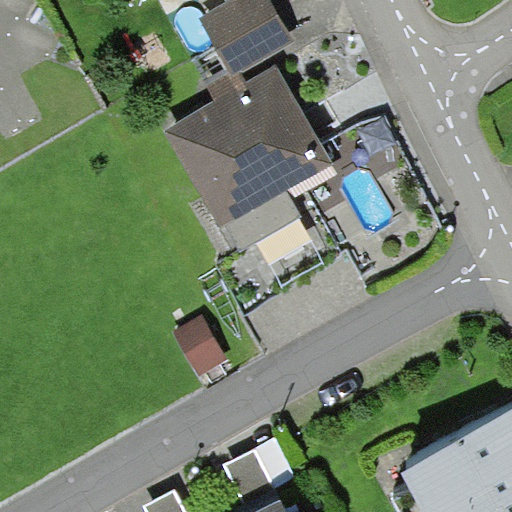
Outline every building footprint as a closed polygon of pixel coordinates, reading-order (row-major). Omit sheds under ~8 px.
[(229,75),(239,70),(294,41),(270,0),(230,0),(197,18),(225,67),(229,75)] [(332,164),(274,64),(245,81),(239,70),(229,75),(225,67),(203,80),(214,99),(163,129),(219,227),(226,223),(241,249),(300,215),(286,190),(332,164)] [(198,312),(168,328),(196,379),(226,362),(198,312)] [(511,511),(511,399),(396,458),(407,479),(385,490),(395,511),(511,511)] [(184,511),(174,491),(142,507),(144,511),(288,511),(256,447),(222,464),(245,511),(184,511)]
